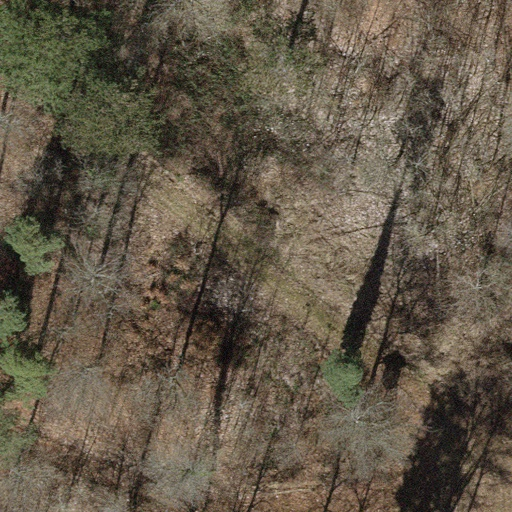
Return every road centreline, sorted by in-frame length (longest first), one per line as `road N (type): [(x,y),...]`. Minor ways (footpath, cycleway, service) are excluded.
road 1 (track): [(0,413),(128,463),(305,506),(393,491),(446,451)]
road 2 (track): [(219,235),(511,508)]
road 3 (track): [(219,235),(0,60)]
